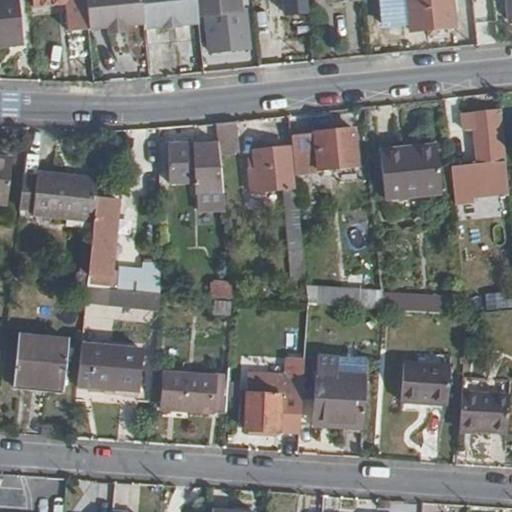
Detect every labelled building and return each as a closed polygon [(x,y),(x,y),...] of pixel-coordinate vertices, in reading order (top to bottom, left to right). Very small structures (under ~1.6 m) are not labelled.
[(0,0),(0,38),(28,38),(26,0),(0,0)] [(91,0),(39,0),(40,3),(68,0),(72,0),(75,28),(94,27),(91,0)] [(149,21),(146,0),(91,0),(94,27),(149,21)] [(201,0),(146,0),(149,21),(150,26),(167,24),(167,18),(183,16),(184,23),(204,21),(203,10),(201,0)] [(254,44),(250,7),(245,7),(244,0),(201,0),(203,10),(212,11),(214,48),(207,48),(209,69),(220,68),(218,48),(254,44)] [(280,0),(280,11),(305,10),(304,0),(280,0)] [(457,23),(454,0),(411,0),(413,28),(432,26),(432,31),(438,30),(438,24),(457,23)] [(176,25),(176,40),(194,40),(193,24),(176,25)] [(511,154),(509,154),(504,105),(471,108),(472,127),(485,127),(488,157),(460,160),(464,197),(481,195),(479,177),(511,174),(511,154)] [(245,145),(242,115),(224,116),(226,137),(227,146),(245,145)] [(365,164),(362,126),(300,131),(304,169),(365,164)] [(227,146),(226,137),(177,139),(179,177),(204,176),(204,189),(231,188),(227,146)] [(451,187),(447,139),(419,141),(419,144),(389,147),(394,194),(451,187)] [(302,194),(297,142),(260,144),(262,161),(257,162),(260,185),(289,184),(297,246),(312,246),(306,194),(302,194)] [(0,195),(16,198),(21,153),(0,149),(0,195)] [(103,193),(105,175),(47,167),(42,210),(101,219),(103,193)] [(113,285),(121,195),(103,193),(101,219),(94,284),(113,285)] [(169,289),(169,259),(149,258),(149,264),(125,263),(124,286),(126,286),(169,289)] [(240,293),(239,273),(212,271),(211,291),(240,293)] [(392,304),(390,284),(315,279),(317,299),(345,300),(386,303),(392,304)] [(116,300),(118,285),(113,285),(94,284),(93,298),(116,300)] [(168,302),(169,289),(126,286),(125,299),(168,302)] [(503,290),(484,293),(486,308),(505,305),(503,290)] [(461,308),(462,293),(430,292),(429,306),(461,308)] [(385,321),(386,303),(345,300),(344,319),(385,321)] [(441,353),(443,322),(400,317),(397,348),(441,353)] [(68,382),(71,335),(21,332),(18,379),(68,382)] [(150,386),(151,346),(103,341),(100,383),(150,386)] [(375,422),(376,368),(349,366),(350,352),(328,350),(326,420),(375,422)] [(310,429),(314,353),(297,353),(295,392),(256,389),(253,425),(310,429)] [(459,400),(460,361),(413,358),(411,397),(459,400)] [(234,408),(236,372),(174,367),(173,395),(193,396),(193,405),(234,408)] [(511,426),(511,388),(471,386),(469,425),(511,426)]
